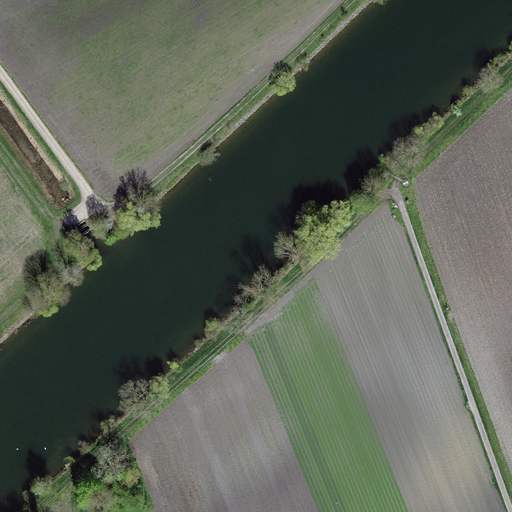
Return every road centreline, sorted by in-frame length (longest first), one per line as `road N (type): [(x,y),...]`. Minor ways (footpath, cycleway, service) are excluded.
road 1 (track): [(511,78),(38,511)]
road 2 (track): [(351,0),(151,188),(120,206),(93,201),(65,222)]
road 3 (track): [(394,189),(509,511)]
road 4 (track): [(93,201),(0,69)]
